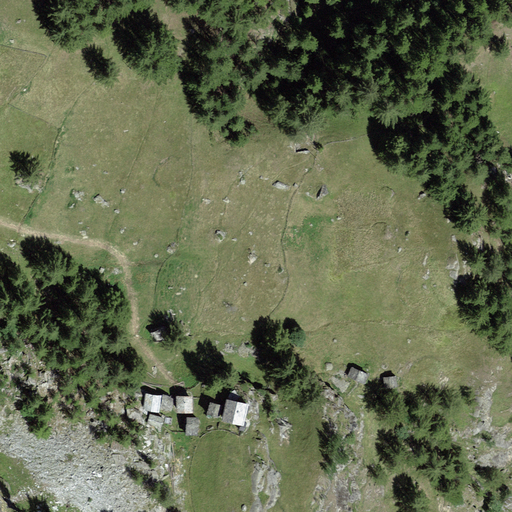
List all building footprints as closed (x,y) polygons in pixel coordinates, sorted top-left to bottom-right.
[(155,316),(169,312),(166,302),(152,306),(155,316)] [(227,350),(226,373),(248,374),(249,351),(227,350)] [(210,374),(221,375),(221,360),(210,360),(210,374)] [(178,377),(194,377),(193,361),(177,361),(178,377)] [(162,366),(145,366),(145,383),(161,383),(162,366)] [(369,374),(352,367),(347,377),(364,384),(369,374)] [(394,375),(382,376),(383,389),(395,388),(394,375)] [(171,394),(149,391),(147,409),(169,412),(171,394)] [(191,392),(177,392),(178,410),(192,409),(191,392)] [(249,398),(226,393),(221,416),(244,421),(249,398)] [(219,404),(210,401),(207,415),(216,417),(219,404)] [(163,419),(151,414),(147,427),(162,430),(163,419)] [(200,417),(186,418),(187,435),(201,435),(200,417)]
